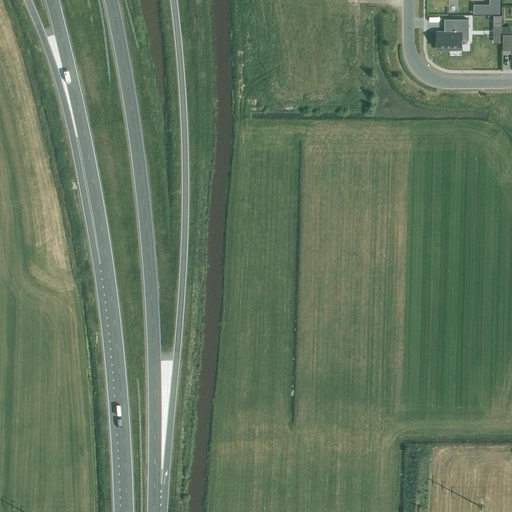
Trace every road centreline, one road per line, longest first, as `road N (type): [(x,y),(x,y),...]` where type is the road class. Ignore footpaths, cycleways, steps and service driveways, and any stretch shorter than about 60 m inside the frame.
road 1 (trunk): [(153,484),(169,428),(182,263),(183,112),(173,0)]
road 2 (trunk): [(153,484),(143,205),(110,0)]
road 3 (trunk): [(95,196),(126,511)]
road 4 (trunk): [(27,0),(95,196)]
road 5 (trunk): [(52,0),(95,196)]
road 6 (tertiary): [(511,83),(429,78),(411,55),(408,0)]
